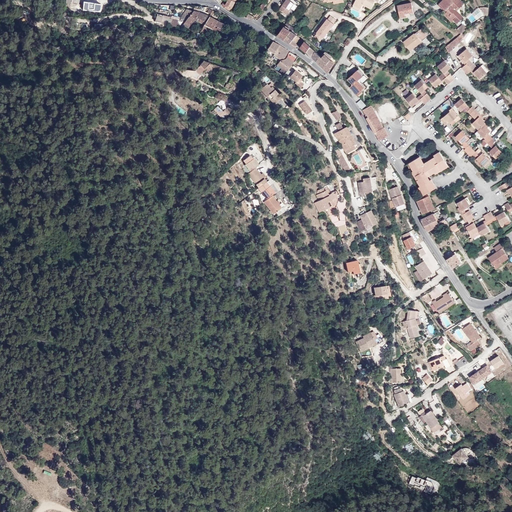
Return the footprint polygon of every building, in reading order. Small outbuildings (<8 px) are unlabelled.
[(224,2),(222,6),(224,8),(229,11),(231,8),(232,8),(236,0),(228,0),(227,3),(224,2)] [(289,0),(286,0),(279,9),(287,15),(294,4),(289,0)] [(355,0),(353,5),(360,9),(363,5),(363,3),(372,8),(376,0),(378,2),(379,0),(355,0)] [(460,8),(464,4),(459,0),(443,0),(439,4),(447,12),(446,13),(444,12),(443,13),(452,22),(454,20),(457,24),(464,17),(460,14),(460,8)] [(101,5),(84,2),(83,10),(97,11),(97,10),(101,10),(101,5)] [(411,3),(398,5),(400,18),(405,16),(405,14),(413,12),(411,3)] [(488,14),(489,8),(484,7),(481,7),(480,8),(486,15),(488,14)] [(193,11),(186,9),(181,18),(184,20),(186,22),(189,17),(195,19),(199,13),(193,11)] [(204,25),(208,17),(205,15),(199,13),(195,19),(194,20),(203,24),(204,25)] [(168,17),(157,14),(155,21),(170,25),(170,26),(176,27),(177,20),(168,18),(168,17)] [(191,25),(194,20),(195,19),(189,17),(186,22),(184,20),(180,27),(182,28),(185,28),(185,26),(189,28),(191,25)] [(212,29),(217,21),(208,17),(204,25),(210,28),(212,29)] [(334,24),(328,19),(322,26),(329,31),(334,24)] [(219,32),(224,25),(217,21),(212,29),(219,32)] [(294,28),(287,23),(284,26),(291,31),(294,28)] [(210,28),(204,25),(203,24),(200,31),(205,32),(205,30),(208,32),(210,28)] [(467,29),(463,24),(456,30),(461,34),(467,29)] [(284,40),(291,31),(284,26),(278,35),(284,40)] [(323,38),(329,31),(322,26),(317,33),(323,38)] [(422,28),(404,42),(410,50),(428,36),(422,28)] [(300,38),(296,35),(297,35),(291,31),(284,40),(296,48),(298,45),(296,44),(300,38)] [(452,48),(463,40),(462,38),(463,37),(461,34),(446,47),(449,53),(453,49),(452,48)] [(274,54),(279,45),(272,41),(267,49),(274,54)] [(310,47),(304,41),(300,47),(306,52),(310,47)] [(288,51),(279,45),(274,54),(273,55),(279,59),(283,58),(284,58),(288,51)] [(322,58),(310,47),(306,52),(310,55),(318,63),(322,58)] [(473,55),(467,49),(458,56),(461,60),(463,59),(467,64),(465,65),(462,68),(464,71),(472,65),(473,64),(469,59),(473,55)] [(296,60),(298,57),(289,52),(285,59),(280,61),(277,65),(282,68),(279,72),(284,76),(294,62),(296,60)] [(330,59),(325,55),(322,58),(318,63),(324,69),(330,59)] [(328,73),(334,64),(330,59),(324,69),(328,73)] [(451,68),(445,60),(438,66),(443,73),(444,74),(447,71),(451,68)] [(208,72),(214,65),(203,61),(195,71),(184,70),(183,72),(196,78),(199,75),(204,69),(208,72)] [(255,65),(250,70),(256,75),(261,70),(255,65)] [(476,70),(472,65),(464,71),(467,75),(471,72),(472,70),(477,76),(480,79),(487,73),(481,66),(476,70)] [(359,69),(348,79),(353,85),(350,87),(358,96),(363,91),(362,90),(366,87),(362,82),(367,78),(359,69)] [(301,76),(294,70),(289,77),(296,82),(295,83),(301,88),(304,84),(298,80),(301,76)] [(436,74),(432,70),(426,76),(429,80),(436,74)] [(444,74),(443,73),(438,77),(436,74),(429,80),(435,87),(439,84),(442,81),(443,83),(445,81),(448,85),(451,82),(447,77),(444,74)] [(424,90),(428,87),(422,80),(415,86),(421,93),(424,90)] [(266,83),(261,89),(277,108),(279,106),(276,103),(282,98),(271,86),(270,87),(266,83)] [(413,108),(422,100),(425,104),(428,101),(424,96),(422,94),(417,98),(413,93),(406,99),(413,108)] [(468,106),(462,98),(455,104),(461,112),(468,106)] [(362,108),(366,105),(362,99),(358,102),(362,108)] [(312,111),(304,101),(299,105),(307,114),(312,111)] [(215,109),(224,118),(231,111),(227,108),(224,111),(219,105),(215,109)] [(383,128),(372,105),(363,110),(366,116),(365,116),(375,135),(376,135),(379,141),(389,136),(384,127),(383,128)] [(459,116),(452,108),(449,110),(450,111),(441,119),(445,125),(449,122),(450,123),(454,120),(459,116)] [(337,110),(332,113),(338,120),(342,117),(337,110)] [(482,120),(477,114),(478,113),(476,110),(471,114),(476,120),(472,123),(479,130),(484,125),(486,123),(482,120)] [(487,128),(484,125),(479,130),(477,131),(484,138),(488,134),(491,131),(487,128)] [(334,133),(337,139),(340,137),(341,140),(340,141),(345,150),(355,145),(356,148),(358,147),(347,126),(343,128),(339,131),(334,133)] [(465,141),(469,138),(462,131),(456,137),(462,144),(465,141)] [(503,153),(493,143),(495,141),(492,138),(487,143),(493,148),(489,152),(496,159),(500,156),(503,153)] [(473,148),(469,145),(466,148),(464,150),(468,153),(473,148)] [(479,156),(476,152),(473,148),(468,153),(471,157),(473,155),(483,166),(490,160),(483,153),(479,156)] [(350,169),(340,150),(337,152),(341,160),(339,161),(344,170),(350,169)] [(420,157),(409,163),(414,171),(412,172),(420,186),(419,187),(424,195),(428,193),(437,188),(431,179),(430,180),(428,177),(435,172),(436,174),(449,166),(440,152),(434,155),(435,157),(424,164),(420,157)] [(253,158),(245,165),(250,171),(259,164),(253,158)] [(492,162),(490,160),(483,166),(486,168),(492,162)] [(256,168),(248,174),(258,188),(265,183),(263,180),(264,179),(260,174),(256,168)] [(364,181),(359,182),(360,193),(372,192),(370,177),(364,178),(364,181)] [(258,188),(266,199),(275,192),(269,186),(266,182),(265,183),(258,188)] [(511,186),(510,188),(507,182),(499,187),(501,191),(505,188),(507,188),(510,194),(511,196),(511,186)] [(398,186),(389,189),(396,207),(405,204),(398,186)] [(328,195),(326,190),(324,191),(323,188),(318,190),(316,195),(319,200),(314,203),(319,212),(333,205),(331,200),(328,195)] [(341,197),(337,190),(331,193),(334,199),(335,200),(341,197)] [(282,207),(272,196),(264,202),(274,214),(276,212),(279,216),(286,210),(283,206),(282,207)] [(435,209),(429,196),(425,198),(417,201),(423,214),(435,209)] [(470,206),(466,198),(457,203),(459,207),(462,211),(464,209),(470,206)] [(378,223),(372,210),(360,215),(362,219),(357,222),(361,232),(362,231),(378,223)] [(493,215),(491,211),(487,214),(491,220),(492,222),(496,220),(493,215)] [(511,223),(504,211),(500,214),(496,216),(498,219),(501,224),(505,222),(506,225),(511,223)] [(438,222),(434,214),(421,220),(427,231),(440,225),(438,222)] [(472,219),(474,218),(472,214),(466,217),(464,219),(466,223),(468,221),(472,219)] [(449,225),(445,219),(444,219),(438,222),(440,225),(442,229),(449,225)] [(479,231),(477,227),(474,223),(470,225),(469,223),(465,226),(471,236),(479,231)] [(490,231),(486,225),(485,223),(481,225),(477,227),(479,231),(482,236),(490,231)] [(411,231),(402,235),(409,248),(417,244),(411,231)] [(497,252),(488,258),(496,269),(502,265),(501,263),(509,258),(502,248),(504,247),(501,243),(494,248),(497,252)] [(461,262),(455,254),(447,259),(452,268),(461,262)] [(346,262),(348,272),(352,271),(353,273),(356,273),(357,277),(362,276),(359,263),(358,263),(357,259),(346,262)] [(424,279),(432,274),(424,261),(415,266),(418,270),(424,279)] [(420,282),(424,279),(418,270),(414,272),(420,282)] [(385,285),(374,287),(376,300),(388,298),(385,285)] [(439,313),(455,303),(449,293),(443,297),(437,301),(436,300),(432,302),(439,313)] [(418,325),(415,316),(416,311),(409,310),(407,320),(405,321),(406,324),(407,324),(409,327),(407,328),(410,339),(419,336),(416,325),(418,325)] [(481,338),(470,323),(462,329),(472,341),(473,343),(468,347),(471,351),(481,344),(478,340),(481,338)] [(363,337),(355,342),(361,352),(369,347),(368,345),(375,341),(370,332),(362,336),(363,337)] [(497,368),(506,362),(501,353),(491,359),(497,368)] [(427,363),(430,372),(445,365),(443,361),(446,359),(445,355),(427,363)] [(374,365),(372,356),(363,358),(365,367),(374,365)] [(487,365),(470,377),(475,384),(492,372),(487,365)] [(390,369),(391,383),(404,382),(403,376),(401,376),(400,368),(390,369)] [(428,374),(422,379),(428,385),(431,382),(430,381),(432,379),(428,374)] [(394,394),(399,407),(410,402),(407,394),(405,395),(404,391),(402,391),(400,388),(394,390),(395,394),(394,394)] [(440,433),(444,430),(430,410),(426,414),(425,412),(421,414),(422,415),(426,421),(434,433),(438,430),(440,433)] [(469,458),(462,449),(454,456),(459,463),(463,462),(469,458)] [(414,473),(409,484),(434,495),(440,481),(429,476),(428,479),(414,473)]
